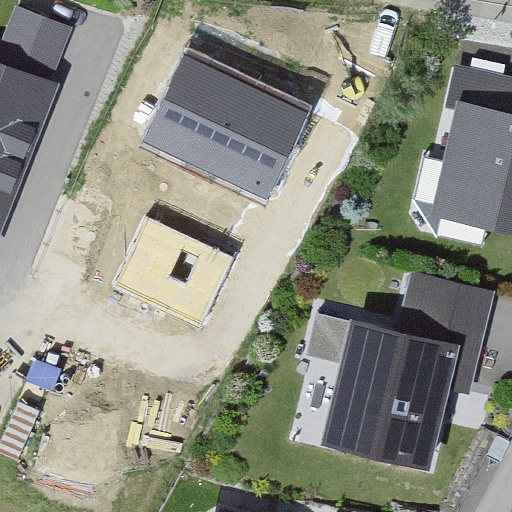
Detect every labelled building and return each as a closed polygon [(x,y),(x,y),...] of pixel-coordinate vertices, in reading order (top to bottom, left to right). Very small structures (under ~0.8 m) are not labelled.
[(317,104),(187,46),(143,143),(273,202),(317,104)] [(0,51),(0,50),(0,251),(0,252),(63,74),(55,71),(0,51)] [(511,219),(511,117),(505,116),(511,85),(511,80),(462,69),(454,106),(464,108),(443,204),(511,219)] [(234,256),(146,216),(115,283),(202,323),(234,256)] [(444,383),(467,389),(491,290),(414,271),(399,330),(355,320),(346,362),(328,437),(426,461),(444,383)] [(308,353),(346,362),(355,320),(318,311),(308,353)]
